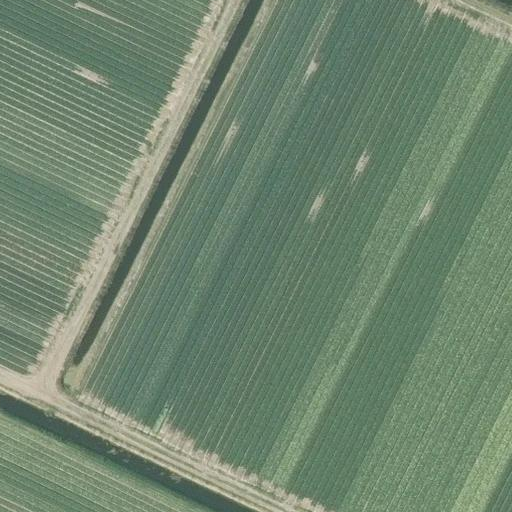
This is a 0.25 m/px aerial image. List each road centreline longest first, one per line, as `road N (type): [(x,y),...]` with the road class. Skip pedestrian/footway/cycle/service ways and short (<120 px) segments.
road 1 (track): [(39,391),(234,0)]
road 2 (track): [(291,511),(0,372)]
